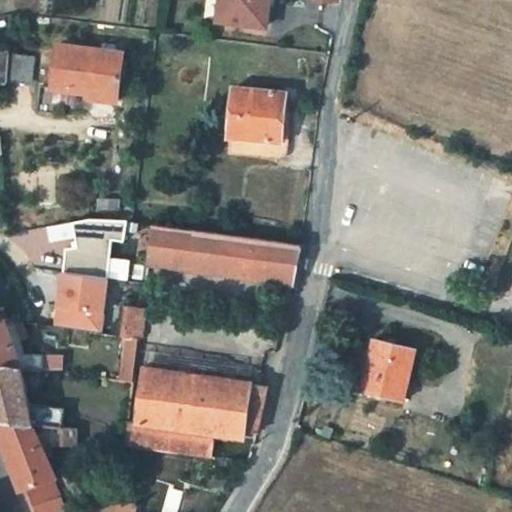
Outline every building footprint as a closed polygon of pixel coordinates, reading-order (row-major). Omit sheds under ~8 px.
[(268,0),(220,0),(218,18),(266,24),(268,0)] [(58,45),(52,89),(90,92),(91,87),(118,90),(123,52),(58,45)] [(0,86),(10,84),(11,77),(14,52),(0,55),(0,86)] [(35,54),(14,52),(11,77),(33,79),(35,54)] [(118,90),(91,87),(90,92),(89,98),(116,101),(118,90)] [(230,156),(278,160),(285,92),(235,88),(230,156)] [(63,273),(108,279),(113,241),(126,242),(130,222),(81,219),(72,222),(76,247),(66,248),(63,273)] [(291,284),(300,245),(153,224),(148,265),(291,284)] [(108,279),(63,273),(57,328),(102,335),(108,279)] [(0,323),(8,320),(5,311),(0,300),(0,323)] [(126,305),(114,304),(110,336),(122,338),(126,305)] [(122,338),(139,341),(141,342),(145,308),(143,308),(126,305),(122,338)] [(21,372),(18,359),(8,320),(0,323),(0,373),(6,371),(21,372)] [(384,338),(383,342),(375,340),(363,390),(404,400),(409,382),(405,381),(415,349),(397,345),(398,341),(384,338)] [(148,350),(145,367),(251,384),(253,368),(148,350)] [(39,361),(18,359),(21,372),(39,374),(41,374),(39,361)] [(268,386),(251,384),(145,367),(135,422),(129,422),(127,440),(126,447),(212,458),(215,433),(244,438),(244,429),(258,431),(268,386)] [(6,371),(0,373),(0,422),(33,424),(37,424),(65,424),(66,408),(30,405),(23,382),(21,372),(6,371)] [(39,374),(21,372),(23,382),(39,383),(39,374)] [(0,439),(22,493),(25,491),(52,482),(57,480),(33,424),(0,422),(0,439)] [(37,424),(47,447),(70,446),(75,446),(76,425),(65,424),(37,424)] [(65,511),(52,482),(25,491),(32,506),(34,511),(65,511)] [(133,511),(135,505),(86,496),(81,511),(133,511)]
